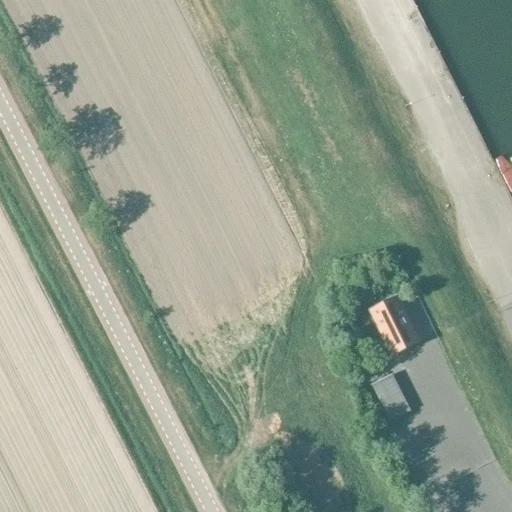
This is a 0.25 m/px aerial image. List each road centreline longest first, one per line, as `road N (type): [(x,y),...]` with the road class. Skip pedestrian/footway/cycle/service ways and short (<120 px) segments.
road 1 (tertiary): [(209,511),(0,104)]
road 2 (unclassified): [(511,302),(468,173),(379,0)]
